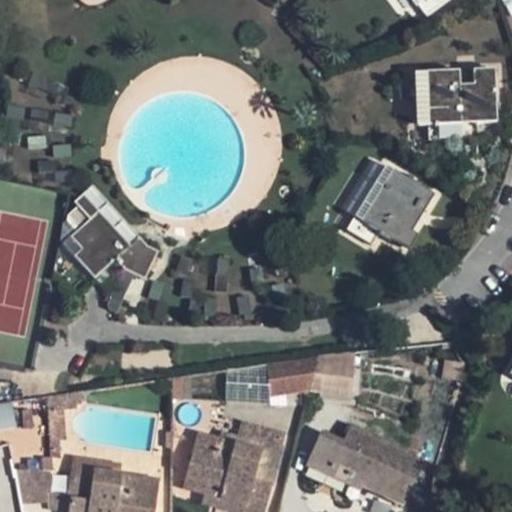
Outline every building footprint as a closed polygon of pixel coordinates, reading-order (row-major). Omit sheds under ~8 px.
[(410,0),(424,19),(449,0),(410,0)] [(425,74),(427,127),(427,142),(473,141),(473,125),(494,124),(492,72),(472,72),(472,86),(457,87),(456,73),(425,74)] [(54,74),(50,83),(65,89),(68,80),(54,74)] [(415,127),(427,127),(425,74),(415,74),(415,127)] [(47,93),(50,83),(36,77),(33,87),(47,93)] [(65,89),(50,83),(47,93),(62,99),(65,89)] [(43,101),(47,93),(33,87),(29,95),(43,101)] [(9,100),(8,109),(24,112),(26,103),(9,100)] [(24,112),(8,109),(6,119),(23,122),(24,112)] [(54,109),(53,118),(72,122),(73,112),(54,109)] [(30,113),(28,123),(46,127),(48,117),(30,113)] [(72,122),(53,118),(51,128),(69,132),(72,122)] [(46,127),(28,123),(26,132),(44,136),(46,127)] [(5,124),(3,133),(20,136),(22,128),(5,124)] [(20,136),(3,133),(1,143),(18,146),(20,136)] [(50,139),(51,148),(68,147),(67,137),(50,139)] [(26,141),(27,151),(43,149),(42,139),(26,141)] [(68,147),(51,148),(52,158),(69,156),(68,147)] [(43,149),(27,151),(28,160),(44,159),(43,149)] [(69,162),(51,164),(52,173),(69,171),(69,162)] [(52,173),(51,164),(34,165),(35,174),(52,173)] [(382,168),(373,184),(380,189),(369,207),(361,202),(352,217),(400,247),(430,197),(382,168)] [(69,171),(52,173),(53,182),(70,181),(69,171)] [(52,173),(35,174),(36,184),(53,182),(52,173)] [(380,189),(373,184),(361,202),(369,207),(380,189)] [(125,248),(136,238),(90,187),(80,196),(125,248)] [(145,248),(136,238),(125,248),(80,196),(72,204),(86,220),(69,237),(80,251),(73,258),(92,279),(113,260),(122,271),(132,276),(142,282),(154,254),(145,248)] [(80,251),(69,237),(61,245),(73,258),(80,251)] [(181,271),(185,254),(175,252),(171,269),(181,271)] [(207,266),(217,270),(222,256),(213,252),(207,266)] [(195,257),(185,254),(181,271),(190,273),(195,257)] [(222,256),(217,270),(227,274),(232,260),(222,256)] [(249,280),(251,264),(241,263),(239,278),(249,280)] [(261,266),(251,264),(249,280),(259,282),(261,266)] [(227,274),(217,270),(210,287),(220,290),(227,274)] [(119,304),(132,276),(122,271),(109,300),(119,304)] [(227,274),(220,290),(229,294),(235,278),(227,274)] [(274,296),(274,276),(264,276),(264,295),(274,296)] [(283,276),(274,276),(274,296),(284,296),(283,276)] [(177,295),(187,296),(189,279),(179,278),(177,295)] [(246,295),(249,280),(239,278),(237,294),(246,295)] [(259,282),(249,280),(246,295),(256,297),(259,282)] [(157,299),(160,283),(150,281),(147,297),(157,299)] [(169,285),(160,283),(157,299),(166,301),(169,285)] [(221,293),(211,294),(213,310),(223,309),(221,293)] [(213,310),(211,294),(202,295),(204,311),(213,310)] [(186,312),(187,296),(177,295),(176,312),(186,312)] [(197,297),(187,296),(186,312),(197,312),(197,297)] [(153,316),(157,299),(147,297),(144,314),(153,316)] [(166,301),(157,299),(153,316),(162,318),(166,301)] [(236,317),(239,301),(227,299),(225,314),(236,317)] [(247,303),(239,301),(236,317),(245,318),(247,303)] [(276,325),(277,306),(265,306),(263,324),(276,325)] [(285,307),(277,306),(276,325),(284,325),(285,307)] [(307,386),(315,355),(272,361),(277,390),(307,386)] [(82,389),(46,394),(48,457),(57,458),(57,435),(61,435),(61,408),(74,406),(73,402),(79,400),(79,399),(84,398),(82,389)] [(0,432),(13,431),(9,406),(0,407),(0,432)] [(304,467),(344,486),(351,473),(364,479),(362,482),(404,502),(418,472),(406,467),(410,456),(348,426),(341,442),(319,432),(304,467)] [(259,451),(232,443),(196,433),(180,490),(201,496),(244,508),(243,511),(262,511),(269,487),(251,481),(259,451)] [(234,435),(232,443),(259,451),(251,481),(269,487),(279,448),(234,435)] [(115,466),(71,459),(65,498),(67,499),(86,501),(89,473),(114,477),(115,466)] [(65,511),(152,511),(157,483),(114,477),(89,473),(86,501),(67,499),(65,511)] [(351,473),(344,486),(358,493),(360,489),(402,508),(404,502),(362,482),(364,479),(351,473)] [(243,511),(244,508),(201,496),(198,506),(221,511),(243,511)]
